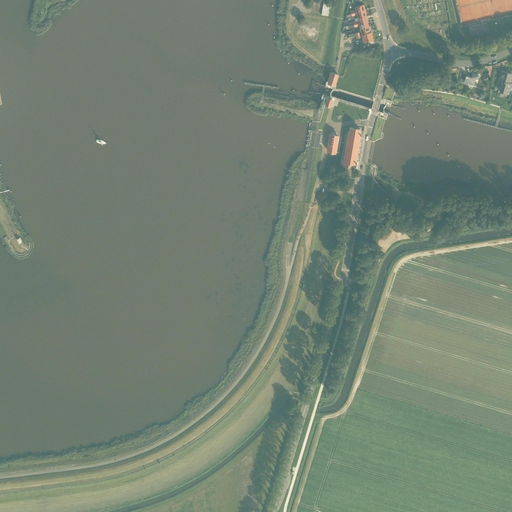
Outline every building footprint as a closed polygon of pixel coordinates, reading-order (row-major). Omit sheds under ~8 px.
[(330,2),(323,1),(321,15),(328,16),(330,2)] [(351,13),(364,10),(363,4),(355,6),(357,11),(355,11),(354,10),(351,10),(351,13)] [(354,24),(367,21),(366,15),(358,17),(359,22),(357,22),(357,21),(353,21),(349,23),(349,25),(354,24)] [(368,26),(361,28),(362,33),(359,33),(359,32),(355,33),(356,35),(360,34),(362,34),(370,32),(368,26)] [(371,31),(370,32),(362,34),(364,40),(368,39),(368,40),(369,39),(373,38),(371,31)] [(509,83),(511,74),(511,73),(502,71),(499,80),(503,81),(500,91),(508,94),(511,84),(509,83)] [(337,74),(334,73),(331,72),(328,83),(334,85),(337,74)] [(478,79),(479,76),(472,74),(471,77),(466,75),(464,79),(460,78),(458,82),(466,84),(467,82),(474,84),(476,78),(478,79)] [(360,129),(353,128),(350,127),(350,131),(348,131),(347,133),(348,133),(348,135),(346,134),(341,163),(355,165),(355,162),(356,162),(356,161),(355,161),(360,134),(361,134),(361,133),(360,133),(359,133),(360,129)] [(341,136),(338,135),(330,134),(327,150),(339,152),(341,136)]
